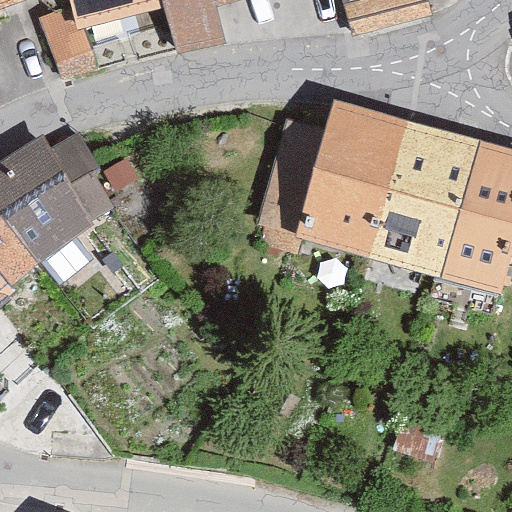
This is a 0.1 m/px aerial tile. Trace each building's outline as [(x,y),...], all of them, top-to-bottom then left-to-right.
[(0,0),(0,12),(33,0),(0,0)] [(163,0),(73,0),(79,34),(166,12),(163,0)] [(163,0),(166,12),(177,55),(223,43),(214,7),(242,0),(163,0)] [(411,124),(336,103),(297,240),(371,261),(411,124)] [(481,144),(411,124),(371,261),(442,282),(481,144)] [(106,171),(84,131),(53,148),(92,219),(113,207),(96,177),(106,171)] [(44,135),(0,163),(0,217),(40,264),(95,229),(92,219),(53,148),(44,135)] [(511,266),(511,152),(481,144),(442,282),(503,299),(511,266)] [(0,217),(0,266),(16,287),(40,264),(0,217)] [(0,308),(21,292),(16,287),(0,266),(0,308)]
